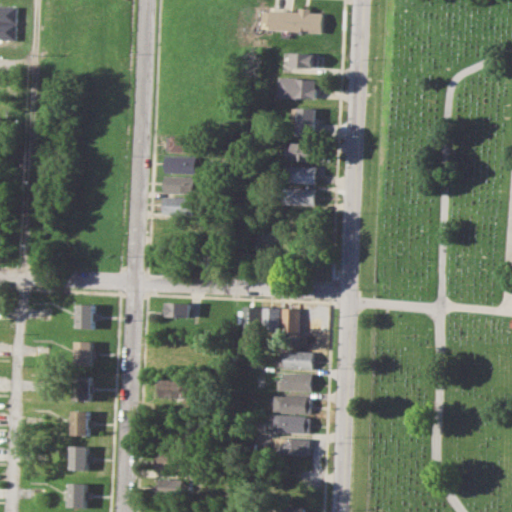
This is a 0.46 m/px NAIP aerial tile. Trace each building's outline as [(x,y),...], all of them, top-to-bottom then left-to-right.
[(0,4),(19,6),(17,39),(0,38),(0,4)] [(273,10),(301,11),(301,6),(313,6),(313,12),(324,12),(323,30),(272,28),(273,10)] [(292,51),(319,52),(319,66),(292,64),(292,51)] [(282,76),(317,78),(316,98),(281,96),(282,76)] [(300,107),(318,108),(318,136),(299,136),(300,107)] [(167,133),(199,134),(198,151),(167,150),(167,133)] [(285,140),(316,142),(315,159),(285,158),(285,140)] [(167,154),(202,155),(201,162),(197,162),(196,172),(167,171),(167,154)] [(286,164),(317,165),(317,183),(285,182),(286,164)] [(166,175),(198,176),(197,192),(165,190),(166,175)] [(286,186),(317,188),(317,204),(285,203),(286,186)] [(164,196),(199,196),(198,213),(164,212),(164,196)] [(166,301),(192,302),(191,317),(166,315),(166,301)] [(79,303),(97,303),(96,327),(78,327),(79,303)] [(244,305),(262,305),(261,335),(243,334),(244,305)] [(265,305),(264,333),(281,334),(282,306),(265,305)] [(285,307),(284,334),(300,335),(301,308),(285,307)] [(164,338),(194,339),(193,344),(198,344),(198,348),(202,348),(201,357),(163,355),(164,338)] [(78,340),(95,340),(94,364),(77,364),(78,340)] [(282,348),(313,350),(312,368),(281,366),(282,348)] [(284,372),(313,373),(312,390),(278,389),(278,379),(284,379),(284,372)] [(76,374),(93,374),(92,400),(75,399),(76,374)] [(161,378),(188,379),(187,396),(161,395),(161,378)] [(276,395),(312,397),(311,413),(275,410),(276,395)] [(75,409),(92,409),(92,434),(74,434),(75,409)] [(274,414),(311,416),(310,433),(273,431),(274,414)] [(276,436),(311,438),(310,454),(275,452),(276,436)] [(74,444),(91,444),(90,469),(73,469),(74,444)] [(157,467),(158,457),(163,457),(163,452),(195,454),(194,469),(157,467)] [(162,477),(194,478),(194,494),(157,493),(157,484),(161,484),(162,477)] [(72,481),(90,482),(89,507),(71,506),(72,481)]
